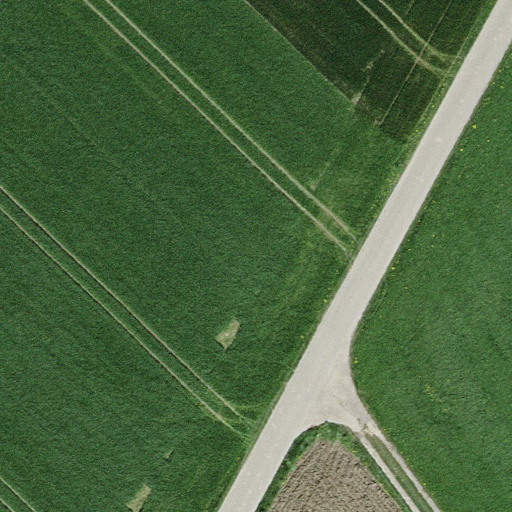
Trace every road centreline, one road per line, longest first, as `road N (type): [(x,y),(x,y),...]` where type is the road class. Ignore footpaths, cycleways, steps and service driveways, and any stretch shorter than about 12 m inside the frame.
road 1 (unclassified): [(496,0),(215,511)]
road 2 (track): [(287,377),(382,511)]
